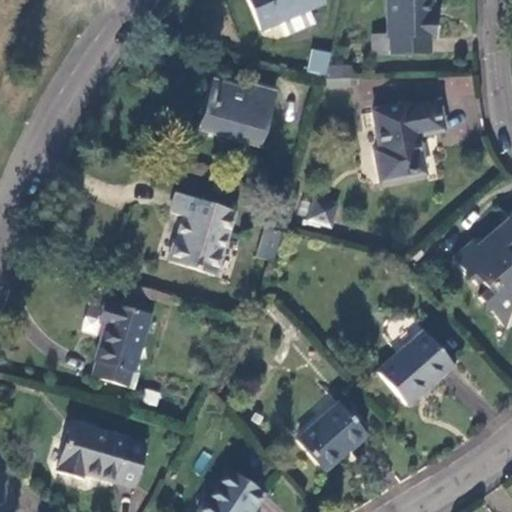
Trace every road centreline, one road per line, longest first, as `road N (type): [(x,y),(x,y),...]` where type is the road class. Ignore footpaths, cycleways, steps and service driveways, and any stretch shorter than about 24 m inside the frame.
road 1 (residential): [(0,222),(51,118),(127,0)]
road 2 (residential): [(501,0),(511,130)]
road 3 (residential): [(405,511),(511,436)]
